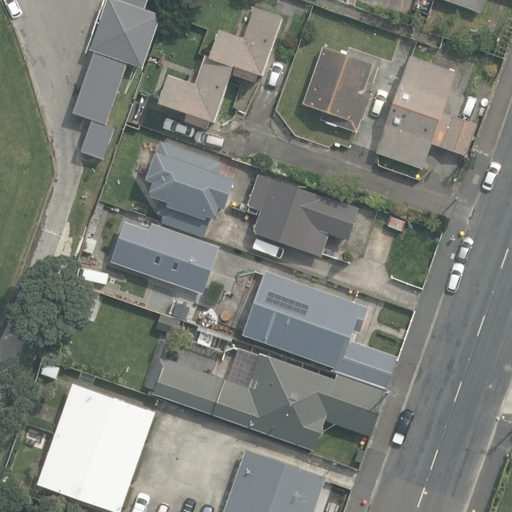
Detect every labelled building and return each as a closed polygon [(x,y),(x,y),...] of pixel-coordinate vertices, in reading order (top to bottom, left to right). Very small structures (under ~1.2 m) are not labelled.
[(83,151),(106,159),(117,128),(108,125),(130,62),(144,67),(162,16),(146,10),(149,0),(110,0),(93,49),(97,51),(75,113),(94,119),(83,151)] [(196,0),(188,13),(207,27),(217,14),(197,0),(196,0)] [(454,0),(478,8),(480,0),(454,0)] [(187,121),(208,129),(211,121),(216,123),(234,73),(256,82),(258,75),(264,77),(285,19),(257,9),(246,39),(222,30),(212,59),(209,58),(199,85),(171,75),(161,103),(190,114),(187,121)] [(375,149),(420,164),(429,140),(464,152),(475,121),(440,109),(454,69),(409,53),(392,99),(361,88),(371,61),(322,44),(302,101),(328,110),(325,117),(354,127),(359,116),(384,125),(375,149)] [(223,158),(161,137),(156,150),(153,148),(143,177),(151,179),(146,193),(161,198),(155,216),(203,232),(210,212),(215,214),(219,203),(223,204),(234,174),(219,169),(223,158)] [(359,209),(259,176),(248,207),(260,211),(252,236),(322,259),(330,235),(348,241),(359,209)] [(126,219),(113,257),(200,288),(209,263),(216,244),(152,220),(149,228),(126,219)] [(244,334),(341,369),(345,357),(349,358),(357,335),(354,334),(355,330),(362,333),(371,308),(267,271),(244,334)] [(65,311),(91,321),(101,296),(75,286),(65,311)] [(369,437),(386,391),(334,372),(333,377),(260,351),(247,388),(158,356),(147,388),(156,391),(154,394),(312,451),(323,420),(369,437)] [(44,373),(58,378),(62,368),(47,362),(44,373)] [(40,484),(119,511),(122,511),(157,413),(75,384),(40,484)] [(226,511),(315,511),(327,478),(248,450),(226,511)] [(22,482),(12,479),(8,489),(19,492),(22,482)]
